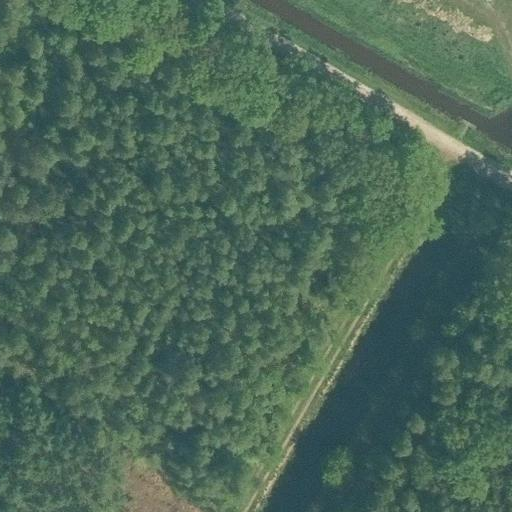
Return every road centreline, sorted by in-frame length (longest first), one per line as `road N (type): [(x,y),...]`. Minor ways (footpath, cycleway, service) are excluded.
road 1 (track): [(244,511),(458,145)]
road 2 (track): [(511,176),(205,0)]
